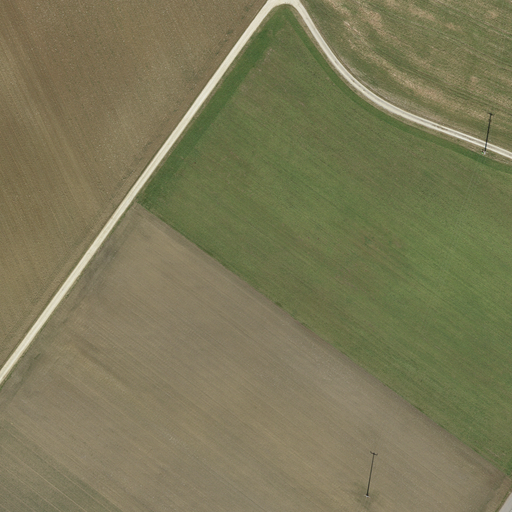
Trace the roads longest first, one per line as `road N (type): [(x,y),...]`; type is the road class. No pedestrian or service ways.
road 1 (track): [(275,0),(0,381)]
road 2 (track): [(511,155),(392,109),(355,85),(296,0)]
